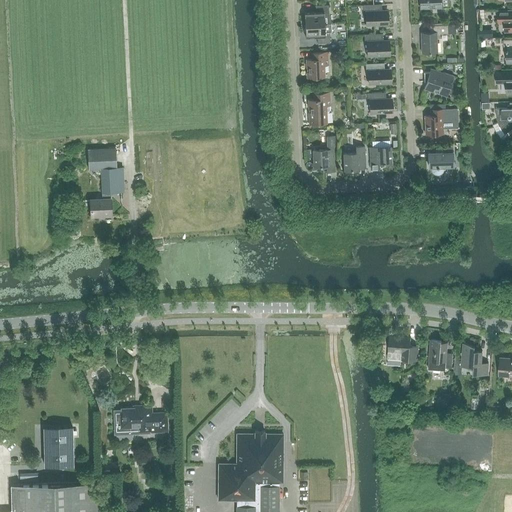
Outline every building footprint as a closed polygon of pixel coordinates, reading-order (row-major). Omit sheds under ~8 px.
[(420,0),(420,8),(441,7),(440,0),(420,0)] [(366,12),(366,25),(387,24),(386,10),(382,11),(382,4),(363,5),(363,12),(366,12)] [(316,5),(316,12),(304,12),(305,25),(331,23),(331,15),(329,15),(329,5),(316,5)] [(505,22),(505,31),(511,31),(511,10),(498,11),(499,22),(505,22)] [(433,22),(453,23),(453,16),(434,15),(433,22)] [(331,31),(331,23),(305,25),(306,37),(317,36),(318,43),(330,42),(330,31),(331,31)] [(455,24),(447,25),(448,33),(456,33),(455,24)] [(422,52),(437,52),(436,34),(448,33),(447,25),(430,25),(430,32),(421,33),(422,52)] [(383,41),(383,33),(364,34),(365,42),(367,42),(368,56),(388,55),(388,40),(383,41)] [(313,52),(313,58),(306,59),(307,67),(308,67),(309,78),(325,77),(325,72),(329,71),(328,52),(313,52)] [(385,69),(384,63),(366,64),(366,71),(368,71),(369,83),(390,82),(389,69),(385,69)] [(447,96),(449,90),(453,90),(452,79),(453,76),(454,76),(454,75),(431,68),(430,68),(431,68),(430,71),(424,72),(424,81),(427,81),(424,88),(424,89),(447,96)] [(511,74),(511,71),(497,72),(497,82),(507,82),(507,93),(511,92),(511,74)] [(315,93),(315,99),(308,99),(309,107),(310,107),(311,118),(309,118),(310,124),(327,123),(327,112),(331,112),(330,92),(315,93)] [(370,113),(391,112),(390,99),(386,99),(386,92),(367,93),(367,100),(370,100),(370,113)] [(356,98),(355,112),(366,112),(366,98),(356,98)] [(499,122),(499,123),(502,128),(502,129),(505,133),(505,134),(511,128),(511,104),(508,105),(508,107),(496,108),(496,110),(496,111),(497,116),(497,117),(499,122)] [(426,134),(443,133),(443,128),(447,128),(446,108),(430,109),(430,115),(425,115),(425,123),(427,123),(427,128),(425,128),(426,134)] [(327,136),(328,149),(313,150),(314,167),(326,166),(326,171),(335,171),(334,149),(336,149),(336,136),(327,136)] [(352,173),(353,170),(359,170),(359,168),(366,168),(365,146),(356,146),(356,152),(344,153),(344,170),(347,170),(347,172),(352,173)] [(371,169),(380,169),(379,164),(392,163),(391,146),(370,147),(371,169)] [(443,152),(429,153),(429,167),(432,167),(433,170),(435,172),(438,172),(441,172),(443,169),(444,166),(453,166),(452,147),(443,147),(443,152)] [(88,170),(101,169),(101,168),(117,167),(116,148),(88,150),(88,170)] [(103,199),(91,199),(91,215),(111,214),(111,199),(110,199),(110,192),(124,191),(123,167),(117,167),(101,168),(101,169),(102,180),(98,180),(98,191),(102,191),(102,192),(103,199)] [(190,218),(189,198),(177,199),(177,196),(178,196),(177,186),(169,187),(171,220),(179,220),(179,219),(190,218)] [(171,220),(169,187),(161,187),(161,197),(162,197),(162,200),(150,200),(152,220),(163,219),(163,220),(171,220)] [(224,217),(224,219),(236,218),(234,192),(210,193),(211,217),(218,216),(218,218),(224,217)] [(408,362),(409,360),(417,361),(418,346),(411,345),(411,337),(390,335),(388,355),(395,356),(396,351),(403,352),(402,359),(402,361),(404,363),(406,363),(408,362)] [(447,352),(448,342),(438,341),(438,339),(431,339),(429,369),(446,370),(446,367),(452,367),(453,353),(447,352)] [(482,351),(475,350),(475,346),(464,343),(463,352),(461,353),(462,357),(462,366),(473,367),(473,373),(488,375),(489,363),(481,362),(482,351)] [(499,375),(511,375),(511,358),(511,359),(511,358),(500,357),(499,375)] [(418,395),(406,395),(406,405),(417,405),(418,395)] [(121,426),(118,426),(116,427),(114,429),(114,432),(114,434),(115,437),(116,438),(119,439),(127,439),(126,427),(149,426),(149,431),(167,430),(166,413),(151,413),(151,405),(134,406),(135,408),(122,409),(123,416),(121,416),(121,426)] [(503,406),(490,405),(489,412),(502,413),(503,406)] [(72,426),(44,427),(45,465),(73,465),(72,426)] [(236,463),(218,463),(218,500),(237,500),(236,511),(279,511),(280,482),(283,482),(284,433),(266,433),(266,431),(254,430),(254,433),(237,433),(236,463)] [(97,511),(97,482),(12,484),(12,511),(97,511)] [(164,497),(174,497),(174,488),(164,488),(164,497)]
